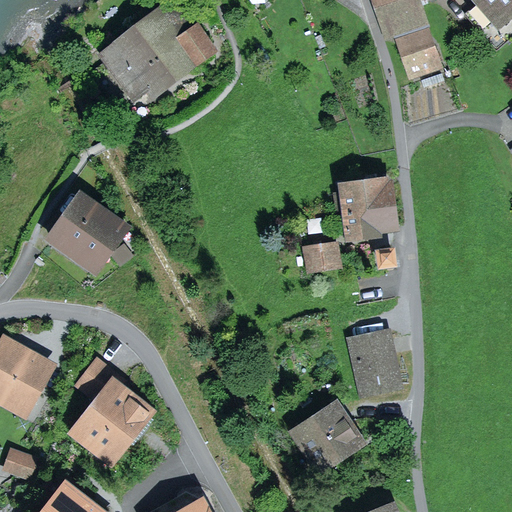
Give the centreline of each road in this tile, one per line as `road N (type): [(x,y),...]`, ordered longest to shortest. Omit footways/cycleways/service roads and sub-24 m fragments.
road 1 (residential): [(423,511),(401,138),(366,0)]
road 2 (residential): [(233,511),(136,338),(71,309),(0,311)]
